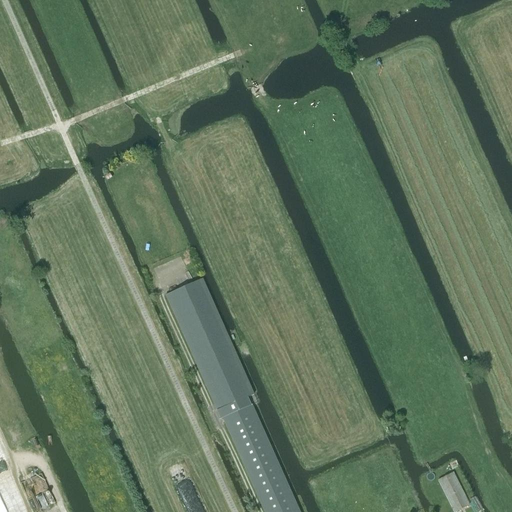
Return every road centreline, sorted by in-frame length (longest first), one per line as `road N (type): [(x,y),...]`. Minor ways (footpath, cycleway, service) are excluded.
road 1 (track): [(234,511),(75,160)]
road 2 (track): [(0,143),(240,53)]
road 3 (track): [(3,0),(75,160)]
